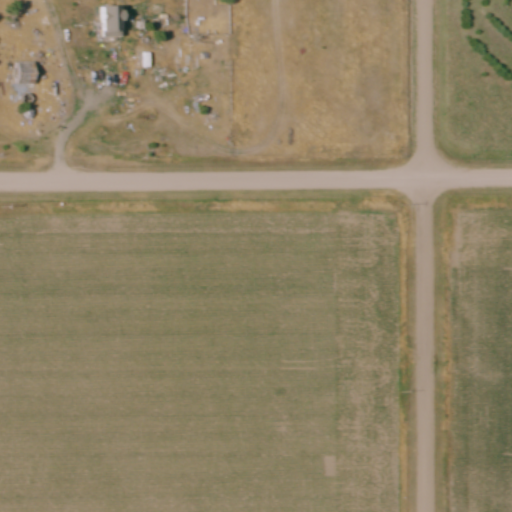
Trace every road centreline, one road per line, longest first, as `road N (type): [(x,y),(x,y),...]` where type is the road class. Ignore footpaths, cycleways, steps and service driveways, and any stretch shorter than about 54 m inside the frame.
road 1 (tertiary): [(0,180),(511,178)]
road 2 (residential): [(426,511),(425,0)]
